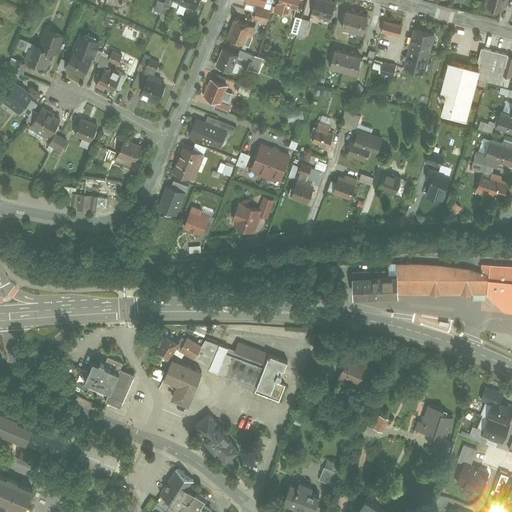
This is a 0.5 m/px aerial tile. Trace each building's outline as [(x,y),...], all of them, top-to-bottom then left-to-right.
[(160,12),(164,2),(159,0),(157,0),(154,9),(160,12)] [(172,0),(164,0),(164,2),(160,12),(167,14),(172,0)] [(199,0),(175,0),(196,8),(199,0)] [(298,0),(277,0),(275,10),(289,15),(291,8),(296,9),(298,0)] [(337,0),(335,0),(315,0),(312,13),(332,19),(337,0)] [(486,0),(485,4),(506,10),(508,0),(486,0)] [(263,8),(256,5),(252,19),(266,23),(270,9),(263,8)] [(368,14),(346,8),(341,26),(363,32),(368,14)] [(115,19),(107,15),(104,22),(112,25),(115,19)] [(301,16),(294,15),(289,34),(296,36),(301,16)] [(301,16),(296,36),(305,38),(310,19),(301,16)] [(254,26),(234,18),(226,38),(248,45),(254,26)] [(403,24),(384,19),(381,32),(399,37),(403,24)] [(434,32),(414,27),(403,68),(424,73),(434,32)] [(45,47),(45,49),(51,51),(57,53),(65,35),(45,28),(37,43),(45,47)] [(101,40),(80,33),(72,53),(73,52),(90,62),(92,58),(97,48),(101,40)] [(33,42),(21,37),(16,46),(27,50),(29,46),(32,47),(33,42)] [(51,51),(45,49),(45,47),(37,43),(33,42),(32,47),(29,46),(27,50),(24,58),(47,67),(50,58),(49,57),(51,51)] [(239,54),(222,47),(216,64),(233,70),(239,54)] [(511,55),(481,47),(476,66),(480,67),(477,82),(484,87),(485,81),(508,87),(511,71),(511,55)] [(102,51),(97,48),(92,58),(98,61),(102,51)] [(361,55),(335,48),(329,67),(343,71),(356,74),(361,55)] [(110,54),(107,62),(116,67),(122,55),(112,50),(110,54)] [(110,54),(102,51),(98,61),(97,64),(104,68),(107,62),(110,54)] [(90,62),(73,52),(72,53),(68,61),(65,66),(82,76),(90,62)] [(146,66),(150,57),(151,55),(146,52),(140,63),(146,66)] [(264,58),(254,54),(248,70),(258,73),(264,58)] [(27,62),(11,57),(7,67),(22,73),(27,62)] [(146,66),(144,72),(149,75),(153,76),(160,62),(150,57),(146,66)] [(65,66),(68,61),(62,58),(58,66),(63,68),(65,66)] [(431,67),(438,69),(441,60),(434,58),(431,67)] [(380,73),(383,62),(375,59),(372,69),(380,73)] [(476,66),(448,59),(439,95),(445,97),(441,112),(467,119),(471,104),(477,82),(480,67),(476,66)] [(397,64),(384,60),(383,62),(380,73),(393,76),(397,64)] [(104,68),(99,78),(108,83),(109,80),(117,84),(123,70),(122,70),(116,67),(115,66),(107,62),(104,68)] [(149,75),(141,92),(150,96),(149,99),(157,103),(166,82),(153,76),(149,75)] [(227,84),(209,77),(202,95),(217,101),(221,102),(221,101),(222,99),(225,90),(227,84)] [(32,94),(16,82),(3,100),(18,112),(21,108),(30,97),(32,94)] [(364,89),(359,83),(354,87),(359,93),(364,89)] [(511,89),(501,86),(499,93),(511,96),(511,89)] [(234,93),(225,90),(222,99),(230,102),(234,93)] [(21,108),(29,114),(32,110),(37,103),(30,97),(21,108)] [(221,102),(217,101),(214,107),(228,113),(231,104),(221,101),(221,102)] [(62,116),(42,105),(38,113),(32,123),(52,134),(62,116)] [(356,126),(358,122),(361,114),(345,109),(342,126),(355,131),(356,126)] [(32,123),(38,113),(32,110),(29,114),(25,120),(32,123)] [(303,110),(289,114),(291,122),(305,118),(303,110)] [(511,132),(511,115),(500,112),(497,123),(496,126),(496,128),(511,132)] [(321,114),(317,126),(328,130),(332,118),(321,114)] [(208,115),(206,121),(227,129),(226,131),(232,133),(235,126),(208,115)] [(196,117),(190,134),(221,146),(226,131),(227,129),(206,121),(196,117)] [(98,124),(82,118),(75,134),(91,141),(98,124)] [(481,119),(478,128),(492,132),(494,124),(496,126),(497,123),(489,120),(488,122),(481,119)] [(359,127),(371,132),(372,127),(358,122),(356,126),(359,127)] [(328,130),(317,126),(314,135),(312,138),(317,139),(316,142),(328,147),(333,132),(328,130)] [(355,138),(354,140),(370,146),(379,149),(384,136),(371,132),(359,127),(355,138)] [(68,139),(55,132),(49,144),(61,151),(68,139)] [(504,137),(503,140),(491,136),(486,154),(485,156),(499,160),(511,164),(511,142),(510,142),(511,139),(504,137)] [(142,144),(124,137),(117,155),(125,158),(122,164),(132,168),(142,144)] [(352,137),(346,153),(365,160),(370,146),(354,140),(355,138),(352,137)] [(299,141),(292,139),(289,146),(296,149),(299,141)] [(261,141),(250,170),(280,181),(291,153),(261,141)] [(195,142),(193,148),(204,152),(206,146),(195,142)] [(103,158),(108,148),(97,143),(93,154),(103,158)] [(193,148),(182,144),(173,170),(195,178),(204,152),(193,148)] [(117,152),(108,148),(103,158),(113,162),(117,152)] [(496,167),(499,160),(485,156),(486,154),(480,149),(477,148),(473,161),(493,166),(496,167)] [(429,149),(424,161),(440,167),(444,154),(438,152),(432,149),(429,149)] [(245,167),(250,155),(241,151),(238,159),(236,163),(238,164),(245,167)] [(309,154),(307,160),(314,162),(316,156),(309,154)] [(316,168),(326,171),(329,162),(319,159),(316,168)] [(233,167),(221,161),(218,170),(230,174),(233,167)] [(492,171),(493,166),(473,161),(471,168),(482,172),(501,178),(502,175),(492,171)] [(301,163),(297,171),(307,175),(311,167),(301,163)] [(321,171),(311,167),(307,175),(306,178),(317,182),(321,171)] [(431,179),(426,194),(442,199),(451,175),(429,167),(426,177),(431,179)] [(306,178),(307,175),(297,171),(294,179),(297,180),(298,178),(305,181),(306,178)] [(402,178),(385,172),(379,189),(396,194),(397,193),(402,178)] [(501,178),(482,172),(476,191),(502,199),(509,180),(501,178)] [(373,177),(361,173),(359,180),(370,184),(373,177)] [(337,182),(333,192),(350,198),(356,181),(339,175),(337,182)] [(174,178),(170,185),(186,191),(189,184),(174,178)] [(292,183),(287,195),(307,202),(314,184),(305,181),(298,178),(297,180),(295,184),(292,183)] [(402,178),(397,193),(402,195),(408,180),(402,178)] [(333,192),(337,182),(331,180),(328,190),(333,192)] [(170,185),(166,183),(157,206),(178,213),(186,191),(170,185)] [(73,190),(76,191),(76,186),(64,184),(62,198),(72,200),(73,190)] [(76,191),(73,190),(72,200),(71,203),(97,207),(97,204),(107,205),(108,195),(76,191)] [(274,198),(264,195),(259,207),(262,208),(260,214),(267,217),(274,198)] [(458,209),(464,202),(458,196),(451,203),(458,209)] [(259,207),(244,201),(243,202),(240,201),(234,219),(237,220),(235,225),(253,232),(260,214),(262,208),(259,207)] [(192,204),(183,227),(202,235),(210,214),(201,211),(203,208),(192,204)] [(200,244),(189,245),(190,252),(201,251),(200,244)] [(390,272),(399,271),(399,261),(389,262),(390,272)] [(402,271),(403,293),(438,292),(469,293),(489,293),(491,274),(482,270),(476,268),(458,265),(441,263),(424,261),(406,261),(399,261),(399,271),(402,271)] [(491,274),(492,262),(482,262),(482,270),(491,274)] [(511,263),(492,262),(491,274),(489,293),(507,311),(511,311),(511,263)] [(356,295),(403,293),(402,271),(399,271),(390,272),(355,273),(356,295)] [(199,326),(196,332),(205,336),(208,330),(199,326)] [(320,333),(311,330),(308,341),(317,344),(320,333)] [(166,331),(155,349),(170,359),(181,341),(166,331)] [(180,349),(194,358),(202,346),(188,337),(180,349)] [(210,368),(220,343),(205,337),(202,346),(194,358),(210,368)] [(235,349),(268,362),(271,353),(239,340),(235,349)] [(220,343),(210,368),(258,387),(268,362),(235,349),(220,343)] [(59,344),(57,352),(62,354),(65,346),(59,344)] [(289,360),(271,353),(268,362),(258,387),(256,390),(280,400),(286,384),(281,382),(289,360)] [(107,362),(106,364),(120,370),(121,368),(124,362),(109,355),(104,361),(107,362)] [(348,356),(340,376),(368,388),(376,368),(348,356)] [(204,369),(173,357),(165,378),(176,388),(173,397),(191,404),(204,369)] [(101,362),(95,359),(87,378),(93,381),(92,385),(104,390),(105,387),(111,389),(112,390),(120,370),(106,364),(107,362),(104,361),(102,360),(101,362)] [(165,371),(154,366),(150,376),(160,381),(165,371)] [(121,368),(120,370),(112,390),(111,389),(106,400),(121,407),(136,374),(121,368)] [(511,413),(511,407),(494,400),(492,405),(487,416),(490,417),(507,424),(511,413)] [(443,438),(452,411),(429,403),(419,430),(434,435),(443,438)] [(484,415),(487,416),(492,405),(486,403),(481,414),(484,415)] [(0,500),(1,501),(0,503),(0,511),(14,511),(17,508),(25,511),(35,489),(0,473),(0,429),(4,431),(1,438),(20,446),(22,441),(27,443),(35,426),(19,419),(20,417),(0,408),(0,500)] [(212,412),(196,424),(227,464),(243,452),(212,412)] [(379,413),(373,425),(382,430),(388,418),(379,413)] [(478,427),(485,430),(490,417),(487,416),(484,415),(478,427)] [(510,426),(490,417),(485,430),(483,433),(489,435),(504,442),(510,426)] [(486,443),(489,435),(483,433),(485,430),(478,427),(474,425),(469,436),(486,443)] [(443,438),(434,435),(429,449),(445,455),(450,440),(443,438)] [(120,458),(86,442),(76,464),(110,480),(118,464),(120,458)] [(457,460),(464,462),(464,461),(472,463),(478,448),(464,442),(457,460)] [(39,470),(44,457),(24,448),(18,461),(39,470)] [(472,463),(464,461),(464,462),(457,482),(463,485),(462,491),(471,494),(473,490),(481,492),(489,470),(472,463)] [(342,475),(324,467),(319,479),(337,487),(342,475)] [(175,502),(187,484),(192,477),(178,468),(161,493),(175,502)] [(502,472),(496,487),(504,490),(508,480),(510,475),(502,472)] [(293,481),(283,502),(304,511),(314,511),(322,495),(315,492),(318,487),(299,478),(297,483),(293,481)] [(511,482),(508,480),(504,490),(500,500),(502,501),(511,505),(511,482)] [(197,491),(187,484),(175,502),(174,504),(180,509),(179,511),(181,511),(213,511),(214,511),(203,504),(208,497),(197,490),(197,491)] [(392,511),(393,511),(369,494),(357,511),(392,511)]
